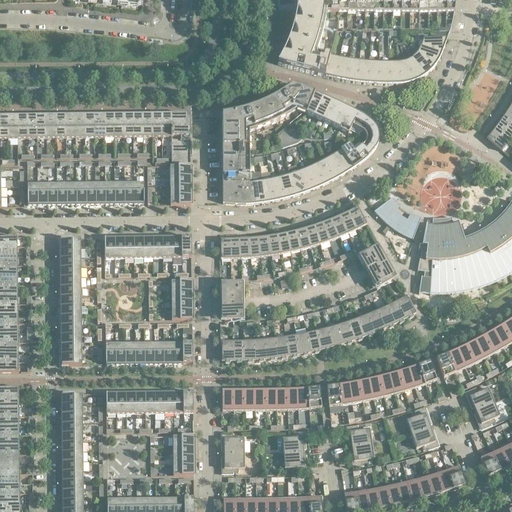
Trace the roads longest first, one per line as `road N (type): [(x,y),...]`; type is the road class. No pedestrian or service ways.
road 1 (residential): [(204,220),(310,209),(388,166),(445,91),(473,0)]
road 2 (tertiary): [(0,93),(216,89),(236,76),(246,56),(245,0)]
road 3 (residential): [(50,511),(45,221)]
road 4 (tertiary): [(216,0),(213,47),(187,72),(0,76)]
road 5 (residential): [(208,511),(205,304)]
road 6 (residential): [(0,19),(164,35)]
road 7 (residential): [(205,304),(305,295),(362,276)]
road 8 (residential): [(45,221),(204,220)]
